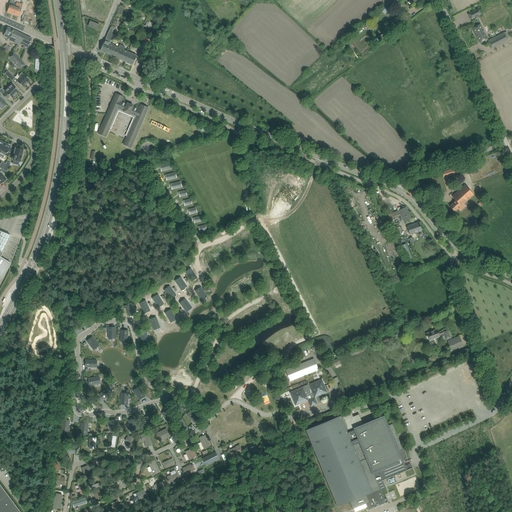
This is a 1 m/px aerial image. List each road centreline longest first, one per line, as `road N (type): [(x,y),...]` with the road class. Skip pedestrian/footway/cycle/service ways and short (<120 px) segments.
road 1 (tertiary): [(397,189),(92,58)]
road 2 (unclassified): [(397,189),(411,176),(505,141),(444,0)]
road 3 (secondary): [(0,332),(50,217),(65,99)]
road 4 (secondary): [(65,99),(46,216),(0,322)]
road 5 (tertiary): [(511,276),(458,249),(397,189)]
